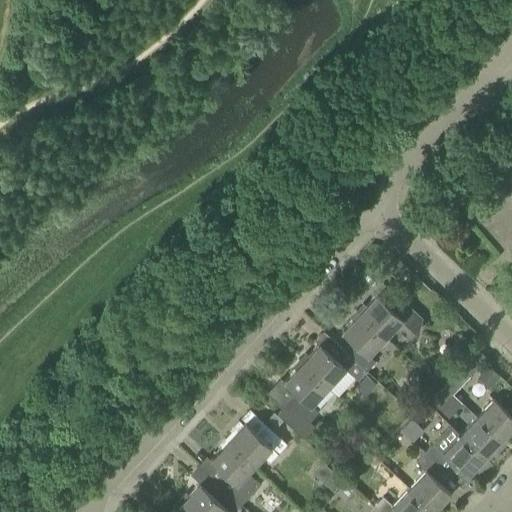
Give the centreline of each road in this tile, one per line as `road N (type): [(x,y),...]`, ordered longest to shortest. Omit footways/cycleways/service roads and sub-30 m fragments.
road 1 (unclassified): [(86,511),(375,206)]
road 2 (unclassified): [(375,206),(511,54)]
road 3 (residential): [(511,341),(375,206)]
